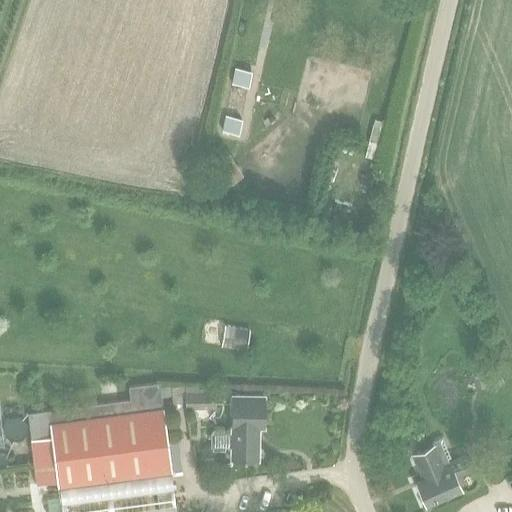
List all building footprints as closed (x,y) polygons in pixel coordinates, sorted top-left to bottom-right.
[(354,0),(353,8),(367,10),(368,0),(354,0)] [(313,1),(310,13),(349,22),(352,10),(313,1)] [(247,86),(250,71),(234,68),(231,83),(247,86)] [(238,133),(241,119),(225,116),(222,130),(238,133)] [(364,156),(374,158),(384,122),(374,119),(364,156)] [(243,175),(229,152),(208,165),(222,187),(243,175)] [(221,345),(246,350),(250,330),(225,325),(221,345)] [(495,360),(487,363),(496,385),(503,382),(495,360)] [(202,384),(160,386),(159,382),(128,386),(130,399),(28,412),(37,482),(57,480),(61,511),(176,511),(171,470),(161,397),(171,395),(172,403),(185,401),(185,409),(211,408),(211,390),(202,390),(202,384)] [(232,433),(212,432),(211,446),(231,447),(231,459),(257,459),(258,442),(254,442),(254,426),(264,426),(264,396),(232,396),(232,433)] [(469,453),(452,460),(441,438),(432,442),(433,445),(412,454),(422,478),(415,481),(426,504),(462,489),(455,475),(475,467),(469,453)] [(43,509),(56,507),(55,490),(42,492),(43,509)]
